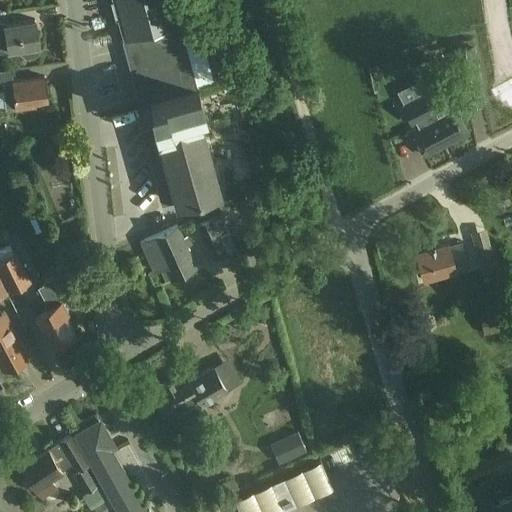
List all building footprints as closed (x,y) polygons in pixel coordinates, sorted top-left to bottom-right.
[(121,39),(139,106),(149,103),(198,90),(172,0),(113,0),(113,1),(110,2),(115,19),(118,18),(123,38),(121,39)] [(21,53),(26,57),(34,56),(38,50),(37,45),(39,44),(35,20),(1,25),(0,22),(0,50),(20,47),(21,53)] [(196,40),(205,76),(221,72),(212,36),(196,40)] [(458,43),(460,52),(474,49),(473,40),(458,43)] [(461,76),(466,104),(484,100),(474,49),(460,52),(464,76),(461,76)] [(5,107),(15,106),(16,110),(35,108),(34,104),(47,103),(47,98),(47,94),(45,89),(44,77),(13,81),(11,70),(0,71),(0,89),(3,89),(5,107)] [(176,203),(218,192),(195,110),(202,108),(198,90),(149,103),(176,203)] [(455,108),(412,130),(424,156),(468,134),(455,108)] [(229,231),(221,214),(210,219),(218,236),(229,231)] [(216,235),(209,220),(199,224),(205,240),(216,235)] [(196,266),(176,224),(140,241),(154,272),(165,267),(170,278),(196,266)] [(226,253),(236,248),(230,234),(219,238),(226,253)] [(453,265),(466,261),(461,242),(448,246),(447,242),(416,251),(423,277),(454,268),(453,265)] [(483,271),(494,268),(487,242),(476,245),(483,271)] [(0,270),(11,291),(29,281),(15,253),(0,260),(0,270)] [(75,331),(66,314),(69,313),(62,301),(72,295),(59,272),(43,281),(44,283),(39,286),(50,307),(36,315),(52,343),(55,342),(58,344),(64,341),(65,337),(75,331)] [(220,276),(223,289),(241,285),(238,272),(220,276)] [(479,313),(483,334),(511,328),(511,300),(493,304),(494,310),(479,313)] [(16,339),(9,327),(10,327),(2,313),(0,314),(0,361),(4,370),(22,361),(17,350),(24,347),(19,338),(16,339)] [(188,380),(183,372),(171,379),(163,383),(164,383),(152,391),(166,415),(198,396),(203,405),(229,390),(214,365),(188,380)] [(118,511),(149,511),(148,508),(143,511),(127,482),(108,448),(113,445),(97,418),(74,433),(118,511)] [(279,463),(307,450),(297,430),(270,443),(279,463)] [(64,470),(63,469),(73,462),(77,470),(90,461),(72,433),(59,441),(60,442),(50,448),(49,448),(22,465),(36,487),(43,499),(58,490),(51,478),(64,470)] [(272,511),(331,486),(319,459),(233,497),(239,511),(272,511)] [(458,470),(462,482),(490,470),(485,459),(458,470)] [(87,465),(74,473),(85,492),(98,484),(87,465)] [(218,483),(222,493),(237,486),(232,477),(218,483)] [(511,511),(511,496),(490,506),(492,511),(511,511)]
